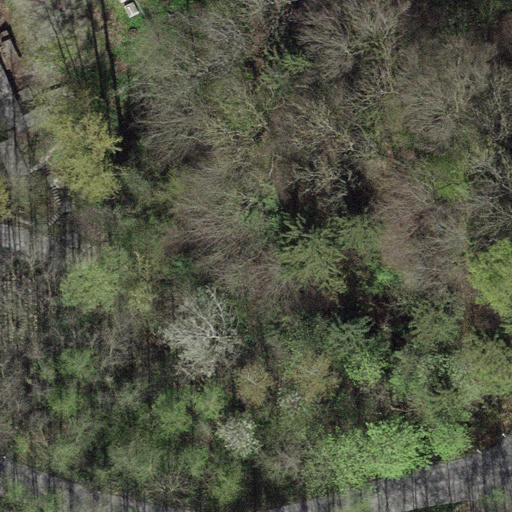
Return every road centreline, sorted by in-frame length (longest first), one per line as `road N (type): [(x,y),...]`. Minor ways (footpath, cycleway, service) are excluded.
road 1 (track): [(511,459),(332,511)]
road 2 (track): [(120,511),(0,477)]
